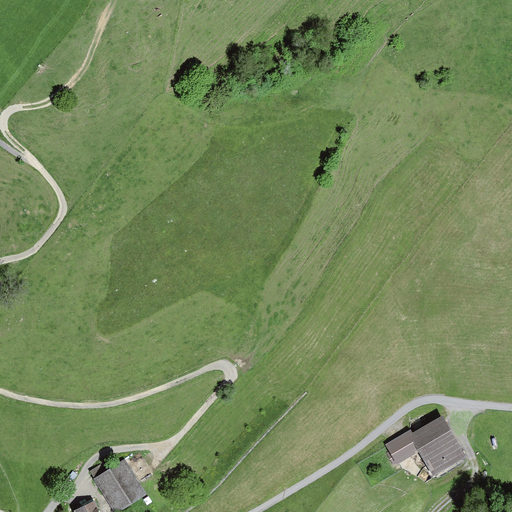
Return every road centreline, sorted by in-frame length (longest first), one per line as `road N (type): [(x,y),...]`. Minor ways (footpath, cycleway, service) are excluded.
road 1 (unclassified): [(511,407),(424,400),(255,511)]
road 2 (track): [(24,153),(5,132),(4,118),(48,103),(75,79),(112,0)]
road 3 (track): [(437,511),(476,475),(459,402)]
